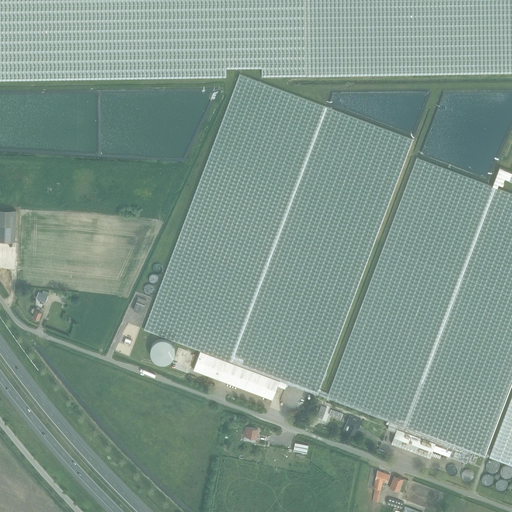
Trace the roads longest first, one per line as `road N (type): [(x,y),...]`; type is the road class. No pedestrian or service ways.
road 1 (unclassified): [(511,510),(30,330),(0,297)]
road 2 (motorway): [(142,511),(0,347)]
road 3 (motorway): [(0,376),(117,511)]
